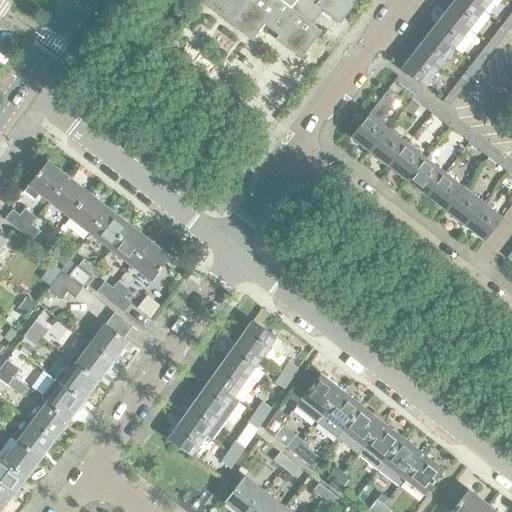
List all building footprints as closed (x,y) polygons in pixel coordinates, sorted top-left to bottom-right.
[(205,0),(203,2),(252,40),(267,22),(281,33),(278,38),(303,58),(324,31),(323,30),(322,30),(307,19),(318,4),(340,21),(340,22),(341,23),(359,0),(205,0)] [(470,31),(485,12),(469,0),(458,0),(448,13),(470,31)] [(469,0),(485,12),(494,0),(469,0)] [(509,30),(511,25),(511,12),(502,25),(509,30)] [(455,50),(470,31),(448,13),(433,32),(455,50)] [(494,49),(509,30),(502,25),(488,44),(494,49)] [(441,69),(455,50),(433,32),(418,51),(441,69)] [(479,68),(494,49),(488,44),(473,63),(479,68)] [(425,88),(441,69),(418,51),(403,71),(425,88)] [(162,80),(168,72),(156,63),(150,71),(162,80)] [(464,87),(479,68),(473,63),(458,82),(464,87)] [(413,98),(418,92),(398,77),(394,83),(390,89),(398,95),(402,89),(413,98)] [(449,107),(464,87),(458,82),(443,102),(449,107)] [(431,112),(436,106),(418,92),(413,98),(407,105),(416,111),(421,104),(431,112)] [(450,126),(454,120),(436,106),(431,112),(450,126)] [(388,129),(370,115),(369,114),(352,136),(371,152),(388,129)] [(468,141),(473,135),(454,120),(450,126),(468,141)] [(390,166),(407,144),(388,129),(371,152),(390,166)] [(486,155),(491,149),(473,135),(468,141),(486,155)] [(409,181),(426,159),(407,144),(390,166),(409,181)] [(505,170),(510,163),(491,149),(486,155),(489,157),(483,165),(491,171),(497,164),(505,170)] [(428,196),(445,173),(426,159),(409,181),(428,196)] [(50,202),(69,178),(48,162),(25,193),(36,201),(41,195),(50,202)] [(447,211),(464,188),(445,173),(428,196),(447,211)] [(70,218),(89,194),(69,178),(50,202),(70,218)] [(466,225),(483,203),(464,188),(447,211),(466,225)] [(91,234),(110,210),(89,194),(70,218),(91,234)] [(485,240),(503,218),(483,203),(466,225),(485,240)] [(25,235),(32,225),(37,218),(25,209),(20,215),(13,210),(5,220),(25,235)] [(111,250),(130,226),(110,210),(91,234),(111,250)] [(25,235),(33,241),(40,231),(32,225),(25,235)] [(131,266),(150,242),(130,226),(111,250),(131,266)] [(150,242),(131,266),(152,282),(171,258),(150,242)] [(65,267),(68,263),(71,259),(59,250),(53,257),(65,267)] [(90,276),(97,268),(84,259),(79,267),(90,276)] [(51,287),(63,272),(53,263),(41,279),(51,287)] [(90,276),(79,267),(77,266),(70,275),(84,287),(92,277),(90,276)] [(83,288),(69,277),(63,272),(51,287),(49,290),(62,300),(68,292),(76,298),(83,288)] [(113,289),(113,288),(106,282),(98,292),(106,298),(113,289)] [(106,298),(125,313),(132,303),(125,298),(130,291),(119,282),(113,289),(113,288),(113,289),(106,298)] [(30,330),(43,339),(49,331),(36,321),(30,330)] [(239,341),(262,358),(277,338),(253,321),(239,341)] [(92,345),(113,361),(127,342),(106,326),(92,345)] [(37,347),(43,339),(30,330),(24,337),(37,347)] [(113,361),(92,345),(86,340),(71,359),(99,380),(113,361)] [(248,377),(262,358),(239,341),(225,361),(248,377)] [(84,400),(99,380),(71,359),(56,379),(63,383),(84,400)] [(31,383),(18,373),(20,370),(7,360),(1,368),(14,378),(22,384),(27,388),(31,383)] [(234,397),(248,377),(225,361),(211,380),(234,397)] [(292,379),(299,370),(289,363),(283,372),(292,379)] [(22,384),(14,378),(1,368),(0,370),(0,379),(8,385),(8,386),(16,392),(22,384)] [(286,389),(292,379),(283,372),(276,382),(286,389)] [(324,415),(343,391),(322,374),(303,399),(324,415)] [(241,401),(234,397),(211,380),(197,400),(227,421),(241,401)] [(272,409),(279,399),(254,382),(249,387),(265,399),(262,402),(256,412),(265,419),(272,409)] [(69,420),(84,400),(63,383),(47,404),(69,420)] [(344,431),(363,407),(343,391),(324,415),(344,431)] [(213,441),(227,421),(197,400),(183,420),(206,436),(213,441)] [(55,439),(69,420),(47,404),(33,423),(55,439)] [(364,447),(383,422),(363,407),(344,431),(364,447)] [(258,429),(265,419),(256,412),(249,422),(250,423),(246,428),(255,435),(258,429)] [(271,435),(282,442),(295,421),(285,415),(271,435)] [(192,456),(206,436),(183,420),(169,439),(192,456)] [(385,463),(404,438),(383,422),(364,447),(385,463)] [(40,459),(55,439),(33,423),(19,442),(40,459)] [(294,453),(303,441),(296,436),(287,447),(294,453)] [(245,449),(244,448),(247,443),(239,437),(235,443),(229,452),(238,459),(245,449)] [(405,479),(424,454),(404,438),(385,463),(405,479)] [(294,453),(301,458),(310,446),(303,441),(294,453)] [(26,478),(40,459),(19,442),(4,462),(26,478)] [(232,468),(238,459),(229,452),(222,461),(232,468)] [(284,469),(291,461),(281,453),(274,461),(284,469)] [(424,454),(405,479),(426,495),(445,471),(424,454)] [(26,478),(4,462),(0,458),(0,489),(11,498),(26,478)] [(294,476),(301,468),(291,461),(284,469),(294,476)] [(334,485),(344,473),(337,468),(327,479),(334,485)] [(246,476),(246,477),(241,473),(232,485),(236,489),(226,502),(239,511),(250,511),(266,492),(246,476)] [(334,485),(342,490),(351,478),(344,473),(334,485)] [(323,499),(330,491),(320,484),(313,491),(323,499)] [(0,511),(11,498),(0,489),(0,511)] [(485,511),(490,506),(469,489),(450,511),(485,511)] [(340,499),(330,491),(323,499),(333,507),(340,499)] [(281,511),(285,507),(266,492),(250,511),(281,511)] [(369,511),(378,511),(384,505),(378,499),(368,511),(369,511)]
